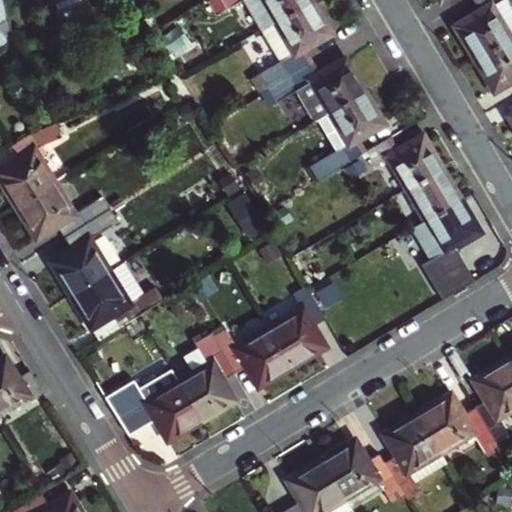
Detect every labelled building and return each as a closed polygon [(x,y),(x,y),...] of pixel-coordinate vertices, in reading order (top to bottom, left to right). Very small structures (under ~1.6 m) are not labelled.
[(0,0),(0,47),(18,36),(9,0),(0,0)] [(210,0),(217,11),(235,0),(265,0),(277,19),(308,0),(210,0)] [(314,0),(308,0),(277,19),(296,51),(258,74),(266,86),(272,83),(290,72),(313,57),(306,45),(332,29),(314,0)] [(473,56),(509,34),(511,32),(511,7),(507,0),(475,0),(480,8),(453,23),(473,56)] [(511,38),(509,34),(473,56),(491,88),(511,75),(511,38)] [(290,72),(272,83),(281,97),(298,87),(317,118),(320,117),(368,87),(348,54),(321,70),(313,57),(290,72)] [(368,87),(320,117),(339,148),(313,165),(321,179),(369,149),(361,135),(387,119),(368,87)] [(0,167),(20,200),(58,177),(39,145),(43,142),(66,132),(58,118),(40,126),(37,127),(16,140),(13,142),(20,154),(0,167)] [(391,152),(410,183),(445,161),(427,131),(401,147),(393,134),(371,147),(379,160),(391,152)] [(465,192),(445,161),(410,183),(429,214),(465,192)] [(78,209),(58,177),(20,200),(41,233),(61,221),(68,232),(114,203),(106,191),(78,209)] [(115,198),(117,202),(127,196),(125,192),(115,198)] [(485,224),(465,192),(429,214),(416,222),(436,255),(444,267),(466,254),(458,241),(485,224)] [(117,202),(119,205),(129,199),(127,196),(117,202)] [(122,216),(114,203),(68,232),(75,244),(55,256),(75,289),(113,266),(93,234),(122,216)] [(133,298),(113,266),(75,289),(95,323),(116,310),(123,322),(143,310),(167,295),(159,282),(133,298)] [(305,304),(272,323),(295,362),(329,342),(317,322),(329,314),(312,286),(310,282),(296,290),(305,304)] [(262,382),(295,362),(272,323),(240,342),(230,324),(217,332),(239,368),(250,361),(262,382)] [(226,375),(239,368),(217,332),(215,328),(198,338),(211,360),(182,377),(205,415),(238,396),(226,375)] [(8,352),(0,356),(0,409),(31,390),(34,395),(47,387),(33,364),(21,372),(8,352)] [(502,415),(511,409),(511,357),(511,356),(478,376),(490,396),(478,403),(493,427),(505,420),(502,415)] [(171,435),(205,415),(182,377),(150,396),(147,391),(118,408),(132,430),(159,414),(171,435)] [(502,442),(493,427),(478,403),(467,410),(454,390),(421,410),(444,449),(477,430),(488,450),(502,442)] [(412,468),(444,449),(421,410),(387,430),(400,450),(388,457),(407,490),(410,496),(424,488),(418,478),(412,468)] [(393,498),(407,490),(388,457),(382,449),(370,456),(358,436),(325,456),(348,494),(380,475),(386,485),(393,498)] [(418,478),(450,459),(444,449),(412,468),(418,478)] [(317,511),(348,494),(325,456),(291,476),(304,496),(276,511),(317,511)] [(348,494),(354,504),(386,485),(380,475),(348,494)] [(35,511),(87,511),(73,488),(52,500),(45,488),(5,511),(35,511)] [(354,504),(348,494),(317,511),(341,511),(354,505),(354,504)]
